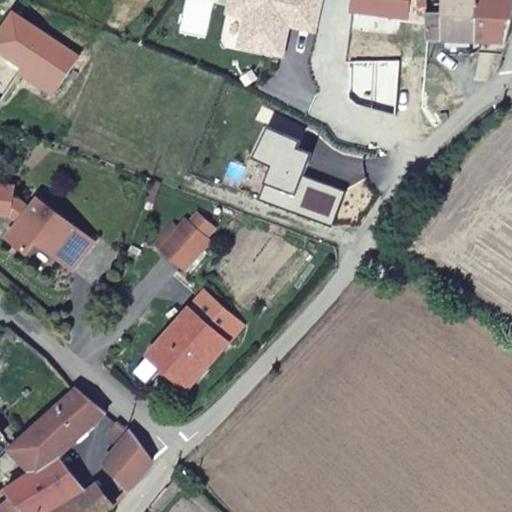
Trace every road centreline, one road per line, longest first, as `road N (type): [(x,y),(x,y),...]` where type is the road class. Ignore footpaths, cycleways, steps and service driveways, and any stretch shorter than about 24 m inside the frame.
road 1 (residential): [(178,462),(428,148)]
road 2 (residential): [(178,462),(0,307)]
